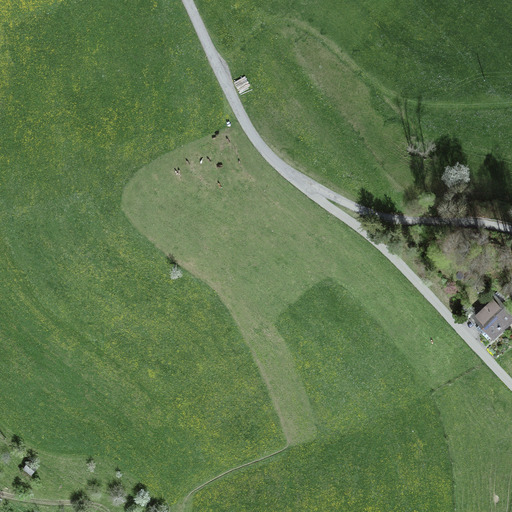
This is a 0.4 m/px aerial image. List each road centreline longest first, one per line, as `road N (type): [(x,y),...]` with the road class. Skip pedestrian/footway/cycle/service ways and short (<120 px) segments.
road 1 (unclassified): [(285,170),(378,245),(511,388)]
road 2 (unclassified): [(285,170),(394,218),(511,228)]
road 3 (unclassified): [(186,0),(251,134),(285,170)]
